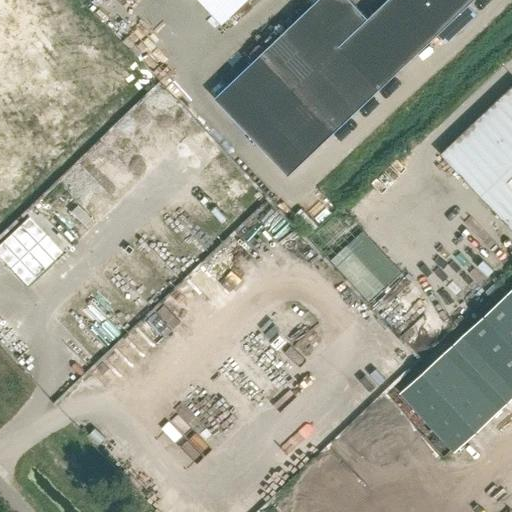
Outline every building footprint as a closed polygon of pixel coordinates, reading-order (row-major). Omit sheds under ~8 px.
[(386,0),(368,18),(350,0),(317,0),(259,55),(215,98),(289,176),(333,134),(438,34),(446,43),(477,14),(468,5),(473,0),(386,0)] [(511,229),(511,85),(440,154),(511,229)] [(26,217),(0,241),(0,259),(25,285),(59,251),(26,217)] [(462,335),(511,387),(511,298),(507,293),(462,335)] [(511,387),(462,335),(401,392),(456,451),(511,399),(511,387)]
